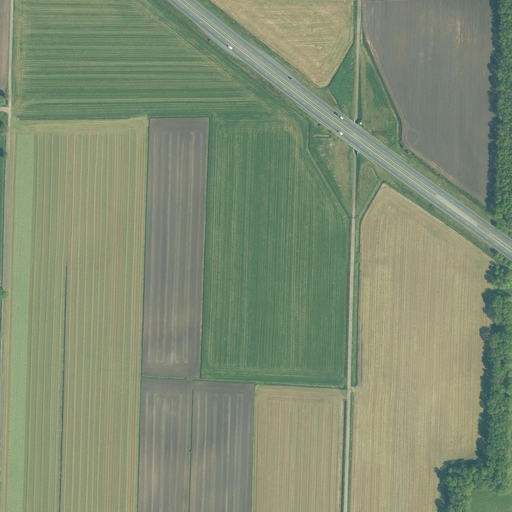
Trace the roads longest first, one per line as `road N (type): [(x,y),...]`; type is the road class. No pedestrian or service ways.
road 1 (trunk): [(173,0),(511,256)]
road 2 (trunk): [(511,244),(189,0)]
road 3 (track): [(352,247),(345,511)]
